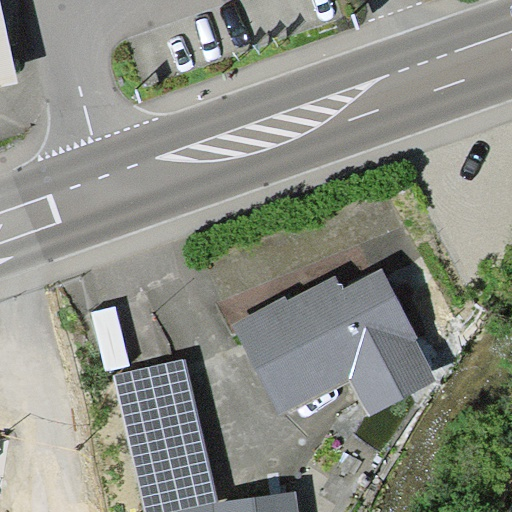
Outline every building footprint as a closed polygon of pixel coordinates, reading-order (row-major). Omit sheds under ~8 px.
[(0,1),(0,85),(18,82),(0,1)] [(382,268),(343,289),(336,274),(288,299),(286,295),(230,324),(278,417),(352,378),(371,415),(437,380),(417,342),(420,340),(382,268)] [(106,370),(130,365),(116,306),(92,312),(106,370)] [(145,511),(214,511),(213,503),(218,501),(184,359),(113,375),(145,511)] [(299,511),(297,491),(218,501),(213,503),(214,511),(299,511)]
